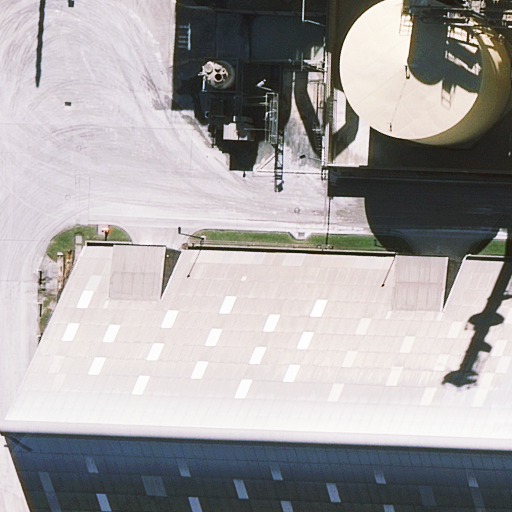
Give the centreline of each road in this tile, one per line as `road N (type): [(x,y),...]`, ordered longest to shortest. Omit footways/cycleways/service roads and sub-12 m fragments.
road 1 (unknown): [(7,100),(511,123)]
road 2 (unknown): [(7,100),(0,250)]
